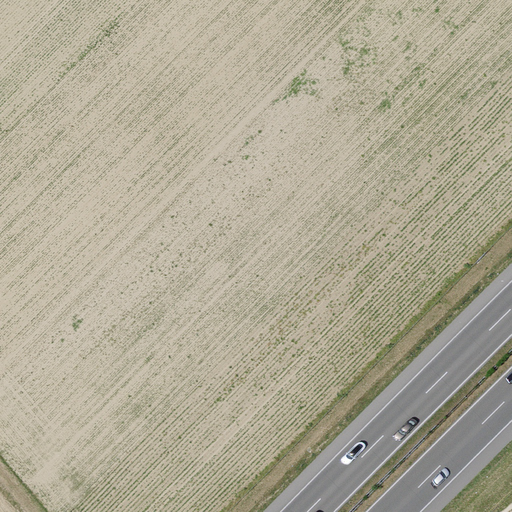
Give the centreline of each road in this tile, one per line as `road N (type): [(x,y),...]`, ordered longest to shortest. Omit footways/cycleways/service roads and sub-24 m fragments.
road 1 (motorway): [(511,308),(308,511)]
road 2 (motorway): [(394,511),(511,395)]
